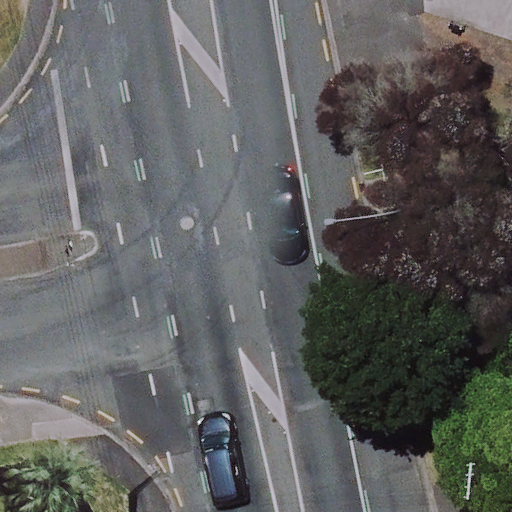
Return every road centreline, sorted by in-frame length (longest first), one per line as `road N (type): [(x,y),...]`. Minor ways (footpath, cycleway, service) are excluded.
road 1 (secondary): [(292,511),(230,225)]
road 2 (residential): [(0,266),(230,225)]
road 3 (secondary): [(230,225),(190,0)]
